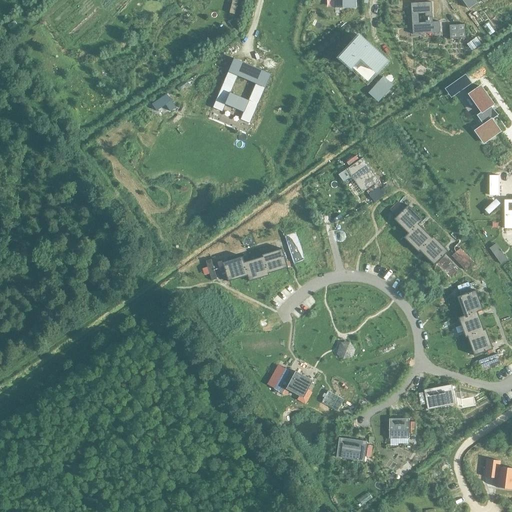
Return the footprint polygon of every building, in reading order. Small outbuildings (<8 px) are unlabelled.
[(225,20),(231,22),(236,0),(219,0),(214,25),(223,27),(225,20)] [(356,0),(335,0),(335,8),(356,8),(356,0)] [(473,0),(462,0),(469,9),(476,4),(473,0)] [(413,34),(440,33),(440,22),(433,22),(432,2),(411,3),(413,34)] [(465,24),(449,25),(450,39),(466,38),(465,24)] [(340,58),(351,68),(361,58),(377,73),(387,62),(360,37),(340,58)] [(268,73),(230,57),(209,106),(219,110),(222,103),(240,111),(237,118),(246,122),(268,73)] [(465,75),(452,84),(458,93),(471,83),(465,75)] [(375,86),(369,92),(378,101),(392,85),(386,80),(378,89),(375,86)] [(481,86),(469,94),(481,112),(477,115),(483,125),(475,131),(484,143),(500,131),(492,120),(497,117),(490,107),(493,104),(481,86)] [(167,94),(152,104),(157,111),(166,104),(171,111),(176,107),(167,94)] [(363,192),(379,181),(363,158),(347,169),(363,192)] [(339,178),(343,185),(348,182),(344,175),(339,178)] [(500,177),(490,177),(490,193),(500,193),(500,177)] [(394,219),(408,233),(404,238),(423,220),(408,205),(394,219)] [(404,238),(418,252),(434,237),(434,236),(432,238),(419,224),(423,220),(404,238)] [(434,237),(418,252),(419,253),(420,251),(434,265),(448,251),(434,237)] [(288,268),(282,249),(263,255),(269,276),(270,276),(269,274),(288,268)] [(507,259),(500,250),(494,254),(501,264),(507,259)] [(269,276),(263,255),(262,255),(263,257),(245,262),(243,257),(242,257),(250,282),(269,276)] [(250,282),(242,257),(223,263),(228,282),(248,276),(249,282),(250,282)] [(211,259),(205,261),(211,281),(217,279),(211,259)] [(483,309),(476,290),(457,297),(464,316),(458,318),(459,318),(483,309)] [(484,330),(477,312),(483,310),(483,309),(459,318),(465,337),(486,330),(486,329),(484,330)] [(468,337),(474,356),(493,349),(486,330),(465,337),(466,338),(468,337)] [(336,349),(337,364),(351,362),(349,347),(336,349)] [(286,389),(304,398),(313,381),(296,371),(286,389)] [(428,410),(455,404),(452,385),(424,390),(428,410)] [(409,439),(409,419),(389,419),(389,439),(409,439)] [(367,442),(339,438),(336,457),(364,461),(367,442)] [(485,477),(497,478),(496,487),(511,489),(511,468),(499,467),(500,461),(487,459),(485,477)]
